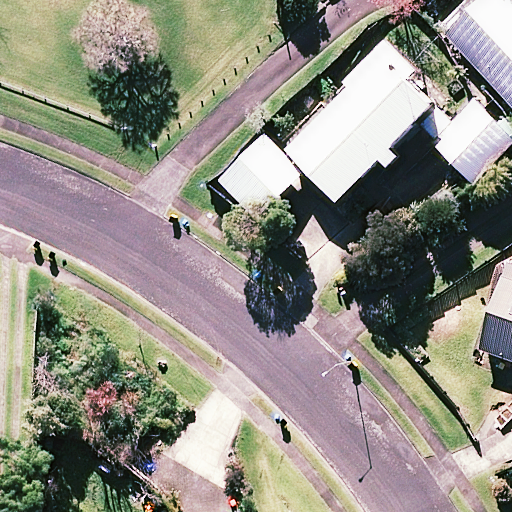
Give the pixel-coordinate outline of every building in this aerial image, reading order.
[(511,0),(500,0),(456,39),(511,103),(511,0)] [(345,208),(389,167),(397,176),(409,166),(400,157),(445,116),(421,91),(430,83),(399,49),(354,90),(359,95),(295,154),(345,208)] [(511,159),(511,136),(479,105),(438,147),(483,190),(511,159)] [(309,176),(268,140),(226,189),(267,225),(309,176)] [(511,287),(487,355),(511,363),(511,287)]
